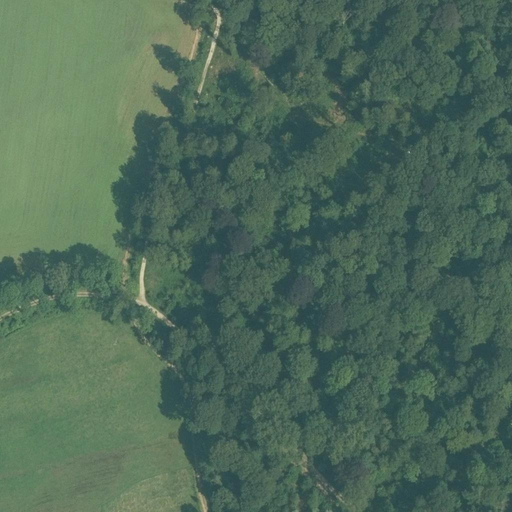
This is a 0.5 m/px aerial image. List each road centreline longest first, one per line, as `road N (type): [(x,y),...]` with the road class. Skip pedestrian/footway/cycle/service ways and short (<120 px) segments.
road 1 (track): [(220,13),(278,91),(436,189),(479,251),(511,271)]
road 2 (track): [(207,0),(220,13),(139,267),(138,299)]
road 3 (track): [(138,299),(227,355),(344,504),(361,511)]
road 4 (track): [(204,511),(178,376),(137,331),(125,299)]
road 5 (track): [(0,317),(66,292),(138,299)]
road 6 (track): [(417,511),(511,419)]
road 7 (track): [(403,0),(480,40),(511,72)]
